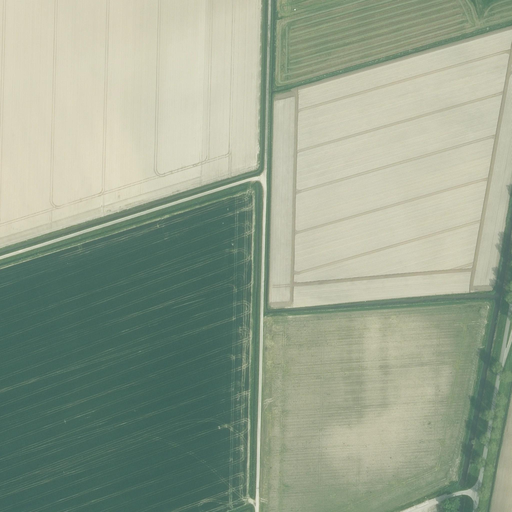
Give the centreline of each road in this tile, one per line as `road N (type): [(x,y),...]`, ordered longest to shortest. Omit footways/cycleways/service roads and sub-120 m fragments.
road 1 (track): [(257,511),(269,0)]
road 2 (track): [(0,257),(265,178)]
road 3 (unclassified): [(474,511),(511,300)]
